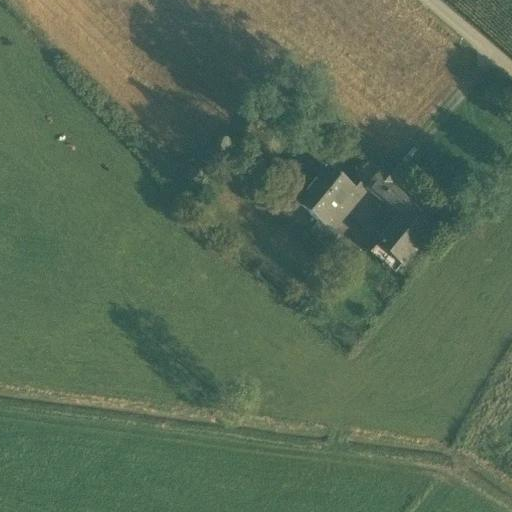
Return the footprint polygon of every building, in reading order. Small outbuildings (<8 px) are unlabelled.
[(361,186),(368,191),(380,176),(381,175),(370,166),(352,186),(357,190),(361,186)] [(318,222),(326,229),(328,226),(356,193),(329,171),(299,206),(318,222)] [(394,188),(380,176),(368,191),(381,203),(394,188)] [(413,203),(394,188),(381,203),(400,219),(413,203)] [(377,247),(404,269),(440,225),(413,203),(400,219),(377,247)] [(312,244),(328,257),(334,250),(344,239),(328,226),(326,229),(318,222),(314,227),(321,234),(312,244)]
